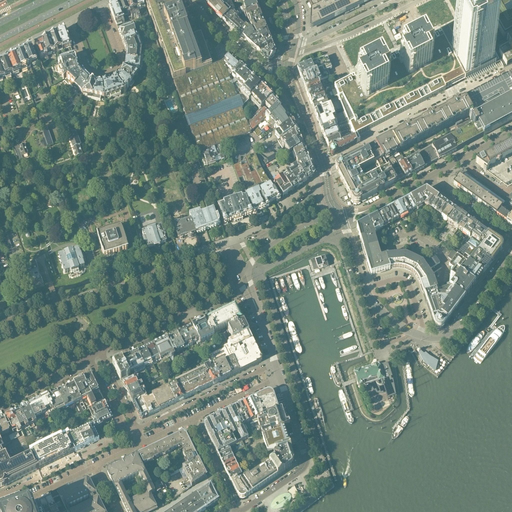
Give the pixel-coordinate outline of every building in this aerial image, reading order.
[(138,10),(133,0),(122,0),(117,3),(123,18),(127,16),(130,14),(132,19),(139,16),(138,12),(138,10)] [(142,0),(133,0),(138,10),(145,8),(142,0)] [(196,25),(187,28),(181,11),(177,12),(172,0),(144,0),(173,80),(185,75),(194,72),(211,67),(211,65),(218,61),(215,51),(218,47),(215,44),(210,40),(205,35),(201,30),(196,25)] [(231,0),(215,0),(212,2),(207,6),(222,21),(222,22),(230,14),(235,9),(231,0)] [(325,0),(307,0),(309,2),(308,3),(309,3),(312,8),(311,9),(312,11),(310,12),(310,31),(320,26),(320,25),(324,23),(325,23),(329,20),(329,21),(330,21),(329,20),(334,18),(334,19),(335,18),(334,18),(339,16),(339,15),(344,13),(344,14),(344,13),(348,11),(349,11),(353,9),(349,0),(331,0),(329,1),(330,3),(328,4),(325,0)] [(327,0),(329,1),(331,0),(349,0),(353,9),(354,9),(354,8),(358,6),(359,7),(359,6),(363,4),(364,4),(363,3),(369,0),(327,0)] [(511,0),(467,0),(475,15),(475,16),(477,19),(492,47),(503,40),(504,41),(511,35),(511,0)] [(123,18),(117,3),(111,6),(110,7),(109,8),(110,9),(111,12),(113,17),(115,23),(116,23),(117,26),(118,25),(122,24),(121,21),(123,20),(123,18)] [(257,9),(255,3),(244,7),(242,7),(237,10),(239,16),(242,15),(245,14),(257,9)] [(257,9),(245,14),(242,15),(243,17),(245,16),(246,20),(249,19),(260,14),(257,9)] [(230,14),(222,22),(227,26),(235,18),(230,14)] [(260,14),(249,19),(251,25),(262,20),(260,14)] [(242,26),(238,23),(239,23),(236,20),(238,18),(237,15),(235,18),(227,26),(228,27),(228,26),(236,34),(238,35),(244,28),(242,27),(242,26)] [(467,20),(440,34),(453,59),(460,73),(464,81),(499,63),(480,25),(476,18),(475,16),(467,20)] [(262,20),(251,25),(248,26),(254,31),(264,26),(262,20)] [(136,29),(139,28),(138,26),(127,30),(125,30),(119,32),(122,41),(122,40),(138,34),(136,30),(136,29)] [(264,26),(254,31),(255,34),(253,35),(255,38),(258,37),(267,32),(264,26)] [(244,28),(238,35),(237,35),(242,39),(250,31),(246,27),(244,28)] [(64,30),(57,34),(62,48),(63,50),(71,47),(69,41),(65,32),(65,31),(64,30)] [(250,31),(242,39),(246,43),(255,38),(253,35),(252,32),(250,31)] [(267,32),(258,37),(260,41),(261,40),(262,42),(269,38),(267,32)] [(57,34),(52,36),(49,38),(55,53),(63,50),(62,48),(57,34)] [(141,41),(138,34),(122,40),(125,47),(141,41)] [(356,77),(334,87),(357,144),(360,142),(356,136),(456,85),(464,81),(460,73),(453,59),(440,34),(425,42),(402,53),(399,54),(381,64),(358,75),(356,77)] [(258,37),(255,38),(246,43),(251,47),(259,43),(258,41),(260,41),(258,37)] [(49,38),(42,41),(47,54),(47,56),(55,53),(49,38)] [(269,38),(262,42),(263,43),(261,44),(263,48),(256,52),(260,55),(273,48),(269,38)] [(48,58),(47,56),(47,54),(42,41),(34,45),(40,60),(45,58),(45,59),(48,58)] [(142,51),(141,47),(142,46),(141,41),(125,47),(127,53),(142,51)] [(503,41),(493,47),(497,55),(503,68),(505,67),(511,63),(511,46),(511,47),(511,46),(510,45),(509,42),(504,44),(503,41)] [(259,43),(251,47),(256,52),(263,48),(261,44),(260,45),(259,43)] [(29,65),(32,64),(33,66),(38,64),(37,62),(31,47),(23,51),(29,65)] [(273,48),(260,55),(267,62),(268,62),(269,62),(275,55),(275,53),(273,48)] [(23,51),(15,55),(21,69),(21,70),(22,72),(27,69),(26,67),(29,66),(29,65),(23,51)] [(142,53),(142,51),(127,53),(126,61),(143,62),(143,57),(141,57),(142,53)] [(15,55),(7,59),(13,74),(13,75),(14,76),(19,74),(18,72),(21,70),(21,69),(15,55)] [(228,55),(223,61),(224,63),(225,65),(226,65),(226,66),(226,67),(232,73),(240,65),(228,55)] [(66,59),(63,61),(58,62),(61,70),(60,71),(59,72),(60,75),(62,76),(63,77),(64,80),(66,79),(79,71),(76,65),(77,65),(74,57),(72,57),(70,58),(66,59)] [(300,68),(297,69),(300,77),(301,77),(305,87),(319,81),(329,77),(328,71),(332,69),(329,62),(328,60),(327,58),(312,63),(300,68)] [(7,59),(0,62),(0,65),(5,78),(6,80),(11,78),(10,76),(13,75),(13,74),(7,59)] [(143,62),(126,61),(126,68),(140,73),(140,72),(141,71),(141,69),(140,68),(140,67),(142,68),(143,62)] [(169,75),(164,61),(160,63),(164,76),(169,75)] [(251,134),(236,94),(225,65),(224,63),(223,61),(222,61),(223,63),(211,67),(173,82),(187,118),(185,119),(184,119),(188,130),(189,130),(190,129),(199,154),(211,149),(216,147),(225,144),(251,134)] [(236,79),(245,70),(240,65),(232,73),(231,74),(233,76),(232,78),(234,80),(236,79)] [(126,68),(121,74),(134,84),(138,80),(137,80),(138,79),(140,77),(140,75),(141,74),(140,73),(126,68)] [(243,89),(254,79),(252,77),(251,76),(245,70),(236,79),(234,80),(242,88),(243,89)] [(84,76),(79,71),(66,79),(67,80),(70,83),(69,85),(72,88),(84,76)] [(134,84),(121,74),(117,79),(126,91),(127,90),(129,91),(131,88),(134,84)] [(82,94),(89,81),(84,76),(72,88),(76,92),(78,90),(82,94)] [(511,81),(510,76),(464,100),(472,115),(472,116),(471,117),(472,119),(470,120),(472,119),(472,120),(470,121),(456,128),(459,133),(449,138),(456,151),(511,120),(511,81)] [(117,79),(110,81),(116,97),(120,95),(120,93),(126,91),(117,79)] [(250,100),(263,87),(254,79),(243,89),(240,93),(248,101),(250,100)] [(96,83),(89,81),(82,94),(88,95),(88,98),(93,99),(96,83)] [(116,97),(110,81),(103,84),(104,100),(106,99),(106,100),(116,97)] [(305,87),(304,87),(307,95),(322,89),(319,81),(305,87)] [(104,100),(103,84),(96,83),(93,99),(93,100),(100,102),(100,101),(103,101),(103,100),(104,100)] [(256,103),(267,92),(263,87),(250,100),(254,105),(256,103)] [(309,99),(323,94),(322,89),(307,95),(309,99)] [(272,97),(267,92),(256,103),(261,109),(272,97)] [(326,100),(323,94),(309,99),(312,106),(325,101),(326,100)] [(279,104),(272,97),(261,109),(248,122),(251,131),(253,130),(266,117),(279,104)] [(399,152),(454,123),(456,126),(462,123),(460,120),(472,115),(464,100),(391,138),(398,152),(399,152)] [(347,120),(341,104),(340,102),(328,107),(325,101),(312,106),(314,113),(316,118),(318,122),(321,130),(336,124),(347,120)] [(282,109),(279,104),(266,117),(270,120),(282,109)] [(277,125),(287,116),(282,109),(270,120),(269,121),(259,130),(261,132),(263,130),(263,131),(265,129),(265,130),(270,125),(270,126),(272,124),(275,127),(277,125)] [(287,116),(277,125),(280,131),(292,122),(287,116)] [(347,120),(336,124),(337,126),(334,128),(335,132),(337,131),(349,126),(347,120)] [(292,122),(280,131),(278,132),(276,134),(280,140),(295,129),(292,122)] [(336,124),(321,130),(323,136),(335,132),(334,128),(337,126),(336,124)] [(349,126),(337,131),(338,133),(336,134),(338,138),(352,132),(349,126)] [(87,140),(102,139),(101,127),(86,128),(87,140)] [(53,145),(47,128),(41,130),(43,134),(48,147),(53,145)] [(295,129),(280,140),(279,140),(284,148),(300,138),(295,129)] [(337,131),(335,132),(323,136),(326,143),(338,138),(336,134),(338,133),(337,131)] [(352,132),(338,138),(340,144),(354,138),(352,132)] [(69,136),(76,157),(82,155),(80,149),(79,146),(81,145),(76,134),(69,136)] [(288,155),(303,146),(302,143),(300,138),(284,148),(287,152),(288,155)] [(338,138),(326,143),(328,149),(340,144),(338,138)] [(354,138),(340,144),(328,149),(331,155),(331,156),(332,156),(333,156),(354,145),(357,144),(354,138)] [(391,156),(398,152),(391,138),(376,145),(386,165),(393,161),(391,156)] [(456,151),(449,138),(448,139),(448,138),(446,138),(445,139),(444,140),(444,141),(441,142),(440,140),(435,143),(436,145),(432,148),(438,160),(438,161),(442,159),(456,151)] [(28,154),(24,145),(20,147),(19,143),(15,145),(16,147),(14,147),(18,161),(24,159),(23,156),(28,154)] [(511,143),(482,160),(475,164),(486,172),(489,169),(488,168),(511,155),(511,154),(511,143)] [(228,153),(225,144),(216,147),(220,156),(221,160),(224,159),(223,155),(228,153)] [(356,205),(357,205),(396,183),(386,165),(376,145),(355,156),(337,165),(336,166),(335,169),(336,169),(340,178),(340,179),(343,185),(344,186),(345,188),(348,195),(348,194),(353,203),(354,204),(356,205)] [(212,151),(211,151),(213,158),(220,156),(216,147),(211,149),(212,151)] [(431,147),(419,154),(420,155),(426,166),(438,160),(432,148),(431,147)] [(301,149),(293,154),(295,160),(307,156),(304,149),(303,148),(301,149)] [(278,161),(288,155),(287,152),(284,154),(282,150),(274,155),(276,158),(278,161)] [(215,163),(213,158),(211,151),(202,154),(207,166),(215,163)] [(511,154),(511,155),(488,168),(489,169),(486,172),(507,187),(511,184),(511,154)] [(271,186),(260,169),(258,164),(255,155),(247,158),(245,158),(246,160),(249,167),(252,166),(255,171),(261,183),(265,181),(267,186),(268,188),(271,186)] [(274,155),(263,162),(265,165),(276,158),(274,155)] [(420,155),(410,160),(409,159),(408,159),(406,160),(406,162),(412,175),(424,169),(423,168),(426,167),(426,166),(420,155)] [(309,161),(307,156),(295,160),(297,164),(296,165),(296,166),(297,168),(308,160),(309,161)] [(412,175),(406,162),(405,161),(404,162),(402,157),(395,160),(405,179),(412,175)] [(312,173),(313,171),(309,161),(308,160),(297,168),(306,182),(312,178),(312,177),(313,177),(314,176),(314,175),(314,174),(313,173),(312,173)] [(395,160),(393,161),(386,165),(396,183),(405,179),(395,160)] [(259,211),(265,209),(258,193),(256,186),(250,174),(246,164),(241,166),(239,167),(238,165),(233,167),(244,196),(244,197),(251,215),(252,215),(252,214),(253,215),(254,215),(256,214),(256,213),(256,212),(259,211)] [(306,182),(297,168),(296,166),(287,172),(288,172),(298,188),(306,182)] [(463,170),(455,174),(457,178),(453,185),(467,195),(478,180),(463,170)] [(261,183),(255,171),(250,174),(256,186),(261,183)] [(298,188),(288,172),(285,174),(286,175),(282,177),(282,178),(292,192),(298,188)] [(292,192),(282,178),(273,183),(283,198),(288,195),(287,195),(292,192)] [(482,205),(492,191),(478,180),(467,195),(482,205)] [(271,186),(268,188),(265,190),(272,203),(276,201),(277,202),(280,200),(271,186)] [(272,203),(265,190),(258,193),(265,209),(269,207),(268,205),(272,203)] [(430,210),(438,199),(426,190),(410,199),(416,210),(424,206),(430,210)] [(496,216),(501,208),(506,201),(492,191),(482,205),(495,215),(495,216),(496,216)] [(511,227),(511,193),(506,201),(501,208),(511,216),(506,223),(511,227)] [(251,215),(244,197),(244,196),(217,205),(224,224),(227,223),(234,220),(234,223),(242,220),(242,218),(249,215),(249,216),(251,215)] [(416,210),(410,199),(407,201),(413,212),(414,214),(417,212),(417,211),(416,210)] [(445,204),(438,199),(430,210),(436,215),(445,204)] [(413,212),(407,201),(401,204),(407,215),(413,212)] [(93,216),(89,204),(87,205),(81,207),(85,219),(93,216)] [(407,215),(401,204),(393,208),(399,219),(407,215)] [(449,207),(445,204),(436,215),(441,219),(449,207)] [(450,207),(449,207),(441,219),(446,222),(454,211),(450,207)] [(386,212),(392,223),(399,219),(393,208),(386,212)] [(511,216),(501,208),(496,216),(506,223),(511,216)] [(203,210),(199,211),(206,231),(217,227),(218,227),(218,226),(219,226),(219,225),(219,224),(219,223),(217,218),(218,217),(217,213),(214,214),(212,210),(204,212),(203,210)] [(189,215),(191,221),(196,234),(206,231),(199,211),(189,215)] [(466,219),(454,211),(446,222),(458,230),(466,219)] [(392,223),(386,212),(380,215),(387,226),(392,223)] [(387,226),(380,215),(377,217),(383,228),(385,232),(389,231),(386,226),(387,226)] [(377,217),(368,222),(374,233),(383,228),(377,217)] [(470,222),(466,219),(458,230),(462,234),(470,222)] [(180,224),(173,226),(178,240),(196,234),(191,221),(180,225),(180,224)] [(360,240),(374,236),(374,233),(368,222),(357,228),(360,240)] [(477,227),(470,222),(462,234),(469,238),(470,237),(477,227)] [(104,233),(97,235),(98,240),(102,253),(103,253),(104,257),(111,255),(121,252),(128,250),(126,245),(127,245),(122,232),(121,227),(114,230),(114,229),(104,233)] [(146,244),(148,249),(154,247),(154,248),(160,246),(160,245),(166,243),(164,237),(165,237),(164,233),(163,234),(161,227),(143,233),(145,239),(143,240),(145,244),(146,244)] [(480,244),(488,234),(477,227),(470,237),(480,244)] [(501,249),(502,248),(502,247),(502,246),(502,245),(501,244),(500,244),(501,243),(495,239),(494,239),(488,234),(480,244),(482,245),(476,253),(491,263),(493,260),(499,252),(502,249),(501,249)] [(375,240),(374,237),(374,236),(360,240),(365,255),(366,258),(367,263),(381,259),(381,258),(379,254),(379,251),(375,240)] [(482,245),(480,244),(470,237),(469,238),(464,244),(476,253),(482,245)] [(476,253),(464,244),(457,254),(456,255),(468,263),(476,253)] [(79,250),(73,252),(71,248),(63,251),(64,255),(58,256),(64,274),(70,272),(70,273),(78,270),(78,269),(84,267),(83,262),(81,255),(80,255),(79,250)] [(466,297),(475,285),(483,274),(468,263),(456,255),(457,254),(452,251),(447,258),(452,261),(449,265),(451,267),(449,287),(450,288),(451,289),(449,291),(446,288),(437,291),(424,296),(427,304),(432,318),(431,318),(434,326),(434,327),(435,327),(435,328),(435,329),(436,329),(437,330),(438,330),(439,330),(440,330),(441,330),(441,329),(442,329),(442,328),(442,329),(444,326),(449,320),(451,317),(456,311),(458,308),(462,302),(464,299),(466,297)] [(491,263),(476,253),(468,263),(483,274),(491,263)] [(386,256),(390,270),(391,269),(393,269),(394,268),(395,268),(397,268),(398,268),(399,268),(400,268),(402,269),(405,255),(388,256),(386,256)] [(422,263),(405,255),(402,269),(403,269),(404,269),(405,269),(406,270),(408,271),(409,271),(410,272),(412,273),(413,274),(422,263)] [(386,256),(381,258),(381,259),(367,263),(368,268),(369,269),(369,270),(369,271),(371,276),(390,270),(386,256)] [(422,263),(413,274),(414,275),(415,276),(416,277),(417,278),(418,280),(419,281),(419,282),(420,284),(433,279),(430,275),(431,274),(432,275),(441,269),(439,265),(434,257),(423,265),(422,263)] [(35,264),(22,268),(24,274),(25,274),(29,283),(28,284),(30,290),(43,285),(35,264)] [(433,279),(420,284),(424,296),(437,291),(433,279)] [(243,323),(235,306),(222,312),(220,307),(221,307),(216,309),(217,309),(219,314),(206,320),(214,337),(217,336),(226,331),(238,326),(243,323)] [(206,320),(192,327),(200,344),(214,337),(206,320)] [(249,334),(243,323),(238,326),(226,331),(232,343),(236,341),(249,334)] [(185,330),(192,345),(196,343),(197,345),(200,344),(192,327),(189,328),(187,328),(185,329),(185,330)] [(185,330),(177,334),(184,349),(185,350),(192,346),(192,345),(185,330)] [(176,353),(184,349),(177,334),(175,334),(173,335),(173,336),(169,338),(176,353)] [(262,361),(249,334),(236,341),(232,343),(229,344),(232,351),(231,351),(227,344),(219,348),(220,349),(209,355),(214,365),(213,366),(221,382),(261,363),(262,361)] [(176,353),(169,338),(166,339),(164,339),(162,340),(162,341),(158,343),(156,342),(154,343),(154,345),(153,345),(161,361),(165,369),(172,366),(169,360),(175,357),(174,354),(176,353)] [(161,361),(153,345),(149,347),(149,346),(147,346),(145,347),(145,348),(145,349),(153,365),(161,361)] [(153,365),(145,349),(142,351),(141,350),(140,350),(138,351),(137,353),(145,369),(153,365)] [(424,354),(417,349),(416,350),(424,363),(434,371),(436,361),(433,358),(429,356),(426,353),(424,354)] [(145,369),(137,353),(127,358),(127,357),(124,359),(124,360),(122,361),(131,379),(137,376),(136,374),(145,369)] [(169,373),(191,362),(190,360),(168,371),(169,373)] [(131,379),(122,361),(119,362),(118,361),(113,364),(113,365),(121,381),(122,381),(123,383),(131,379)] [(379,363),(354,371),(353,372),(354,372),(358,385),(358,386),(358,387),(358,388),(359,388),(359,389),(360,389),(361,389),(361,388),(362,388),(362,387),(368,385),(370,388),(372,391),(375,393),(378,394),(382,394),(385,393),(385,394),(386,393),(387,398),(396,396),(393,380),(391,380),(390,377),(392,377),(387,363),(379,366),(379,363)] [(176,404),(221,382),(213,366),(212,367),(211,364),(175,382),(176,384),(168,388),(176,404)] [(157,375),(150,379),(151,381),(149,382),(151,386),(152,389),(155,387),(152,381),(159,378),(157,375)] [(99,393),(95,384),(96,383),(94,381),(91,376),(84,379),(91,394),(94,393),(95,395),(99,393)] [(126,390),(140,383),(137,376),(131,379),(123,383),(123,384),(124,386),(124,387),(123,387),(124,388),(124,389),(125,389),(125,390),(126,390)] [(91,394),(84,379),(82,380),(82,379),(78,381),(79,381),(73,384),(82,401),(87,398),(92,409),(95,407),(95,408),(97,407),(91,394)] [(144,390),(142,387),(143,386),(141,383),(140,383),(126,390),(127,394),(127,395),(128,396),(129,396),(129,397),(144,390)] [(82,401),(73,384),(65,388),(73,405),(79,416),(84,413),(80,405),(83,404),(81,401),(82,401)] [(176,404),(168,388),(167,386),(156,391),(157,393),(152,396),(152,397),(159,411),(176,404)] [(73,405),(65,388),(64,388),(62,388),(62,390),(57,392),(65,409),(73,405)] [(141,400),(147,397),(144,390),(129,397),(133,404),(141,400)] [(65,409),(57,392),(52,394),(51,394),(49,395),(49,396),(48,396),(56,413),(65,409)] [(103,401),(99,393),(95,395),(94,393),(91,394),(97,407),(98,408),(105,405),(103,401)] [(258,401),(259,401),(273,396),(273,395),(272,395),(272,394),(271,394),(271,393),(270,393),(269,393),(268,393),(267,393),(266,393),(256,398),(258,401)] [(56,413),(48,396),(40,400),(48,416),(48,417),(56,413)] [(276,406),(273,396),(259,401),(260,404),(263,403),(264,407),(261,408),(261,406),(256,408),(258,412),(276,406)] [(159,411),(152,397),(141,402),(149,417),(159,411)] [(260,404),(259,401),(258,401),(256,398),(252,400),(256,408),(261,406),(260,404)] [(48,416),(40,400),(38,400),(37,401),(36,402),(33,404),(31,403),(29,404),(29,405),(28,406),(36,422),(41,420),(41,421),(45,420),(44,418),(48,416)] [(141,400),(133,404),(140,418),(139,419),(140,419),(140,420),(141,420),(142,420),(143,419),(149,417),(141,402),(141,400)] [(252,400),(247,402),(255,420),(260,417),(258,412),(256,408),(252,400)] [(247,402),(243,405),(251,422),(255,420),(247,402)] [(105,405),(98,408),(97,407),(95,408),(95,407),(92,409),(89,410),(93,419),(109,412),(108,411),(109,410),(108,408),(106,408),(105,405)] [(243,405),(238,407),(246,424),(251,422),(243,405)] [(36,422),(28,406),(25,408),(24,406),(21,408),(21,409),(21,410),(29,426),(37,423),(36,422)] [(267,415),(278,411),(276,406),(258,412),(260,417),(264,416),(263,414),(267,413),(267,415)] [(238,407),(233,409),(242,426),(246,424),(238,407)] [(248,439),(242,426),(233,409),(209,421),(207,422),(206,422),(206,423),(205,424),(205,425),(204,426),(204,427),(205,428),(206,430),(217,454),(242,442),(248,439)] [(29,426),(21,410),(17,411),(16,410),(13,411),(13,413),(21,430),(29,426)] [(248,440),(262,435),(284,429),(278,411),(267,415),(264,416),(260,417),(255,420),(251,422),(252,424),(247,426),(246,424),(242,426),(248,439),(248,440)] [(107,422),(112,419),(109,412),(93,419),(95,423),(92,425),(93,428),(94,429),(96,428),(97,428),(97,427),(98,428),(101,427),(101,426),(102,425),(102,423),(103,423),(104,424),(106,423),(106,422),(107,421),(107,422)] [(21,430),(13,413),(9,415),(9,414),(7,415),(7,416),(6,417),(12,430),(15,428),(16,428),(17,432),(21,430)] [(9,432),(9,431),(10,430),(4,418),(0,419),(0,439),(0,440),(3,447),(11,443),(7,434),(9,432)] [(65,457),(68,455),(70,454),(70,455),(73,453),(73,452),(74,452),(75,452),(68,438),(65,433),(64,433),(61,427),(33,440),(37,449),(31,452),(33,456),(39,470),(39,469),(41,468),(41,469),(44,467),(45,466),(46,466),(49,465),(49,464),(50,463),(51,464),(54,462),(55,461),(55,462),(59,460),(58,460),(65,456),(65,457)] [(91,438),(96,436),(94,431),(92,432),(90,428),(68,438),(75,452),(74,452),(75,452),(90,445),(94,443),(93,442),(91,438)] [(289,445),(284,429),(262,435),(267,452),(274,449),(289,445)] [(190,445),(186,435),(185,436),(185,435),(186,435),(186,434),(186,433),(185,433),(184,433),(184,434),(183,433),(174,438),(173,437),(172,438),(172,439),(170,440),(175,450),(183,446),(184,448),(190,445)] [(175,450),(170,440),(168,441),(167,440),(166,441),(158,445),(156,445),(157,446),(154,447),(159,457),(165,454),(166,455),(169,454),(169,452),(175,450)] [(245,448),(242,442),(217,454),(220,460),(231,455),(245,448)] [(196,457),(194,452),(192,448),(192,446),(191,447),(190,445),(184,448),(186,452),(183,454),(188,465),(198,461),(197,459),(198,458),(197,457),(196,457)] [(294,463),(294,462),(294,461),(294,460),(293,459),(293,460),(291,453),(289,445),(274,449),(276,454),(276,455),(275,455),(274,456),(274,457),(274,458),(274,459),(274,460),(259,471),(263,476),(265,475),(266,476),(264,477),(268,483),(285,471),(291,467),(292,466),(293,465),(293,464),(294,463)] [(159,457),(154,447),(152,448),(150,448),(151,449),(142,453),(142,452),(141,453),(141,454),(139,455),(144,465),(150,462),(150,463),(154,461),(153,460),(159,457)] [(0,489),(39,470),(33,456),(11,467),(6,455),(0,457),(0,489)] [(234,460),(231,455),(220,460),(223,465),(234,460)] [(108,475),(126,511),(152,511),(157,509),(150,495),(155,493),(137,456),(110,469),(109,469),(109,470),(108,470),(108,471),(108,472),(108,473),(108,474),(108,475)] [(234,460),(223,465),(225,471),(236,465),(234,460)] [(203,472),(198,461),(188,465),(182,468),(188,479),(184,481),(187,486),(190,484),(191,487),(206,477),(203,472)] [(236,465),(225,471),(228,476),(239,471),(236,465)] [(242,476),(239,471),(228,476),(231,482),(236,479),(242,476)] [(268,483),(264,477),(262,479),(261,478),(263,476),(259,471),(249,477),(247,474),(242,476),(243,478),(253,493),(268,483)] [(155,484),(153,485),(157,492),(157,493),(158,492),(167,488),(162,478),(157,481),(158,484),(156,485),(155,484)] [(253,493),(243,478),(238,482),(247,497),(253,493)] [(247,497),(238,482),(236,479),(231,482),(238,497),(238,498),(239,498),(239,499),(240,499),(241,499),(242,499),(243,499),(244,499),(247,497)] [(104,511),(96,495),(90,483),(89,482),(88,481),(87,481),(86,481),(85,481),(84,481),(57,494),(65,511),(104,511)] [(218,501),(211,486),(196,496),(206,510),(218,501)] [(164,506),(158,494),(159,494),(158,492),(157,493),(157,492),(155,493),(150,495),(157,509),(164,506)] [(65,511),(57,494),(50,498),(57,511),(65,511)] [(270,506),(270,507),(270,508),(271,508),(271,509),(272,510),(273,510),(276,510),(278,510),(281,509),(283,508),(285,506),(287,504),(288,503),(290,501),(291,498),(291,497),(290,497),(290,496),(290,495),(289,495),(288,495),(287,495),(286,495),(285,495),(284,495),(283,495),(282,495),(281,496),(280,496),(280,497),(280,498),(277,500),(275,499),(275,500),(274,501),(273,501),(273,502),(272,503),(272,504),(271,504),(271,505),(270,506)] [(196,496),(188,502),(194,511),(202,511),(206,510),(196,496)] [(57,511),(50,498),(38,504),(41,511),(46,511),(47,511),(57,511)] [(194,511),(188,502),(179,508),(181,511),(194,511)]
